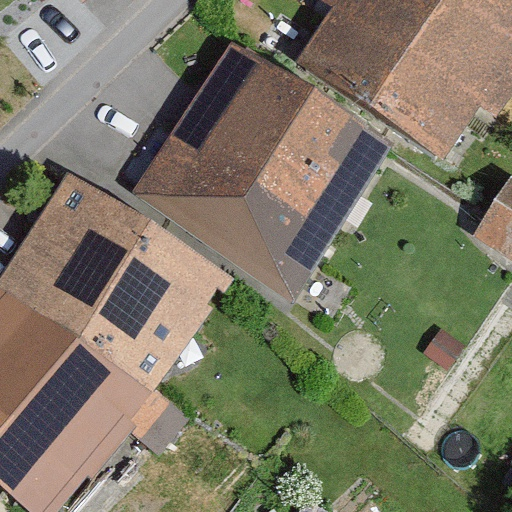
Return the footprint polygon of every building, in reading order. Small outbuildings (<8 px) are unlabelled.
[(511,0),(320,0),(319,2),(336,14),(297,70),(441,170),(479,115),(494,126),(511,101),(511,0)] [(292,310),(395,154),(234,48),(131,204),(292,310)] [(0,296),(163,397),(235,283),(68,180),(0,288),(0,296)] [(472,242),(511,268),(511,182),(472,242)] [(175,407),(163,397),(0,296),(0,487),(69,508),(125,444),(141,456),(175,407)]
